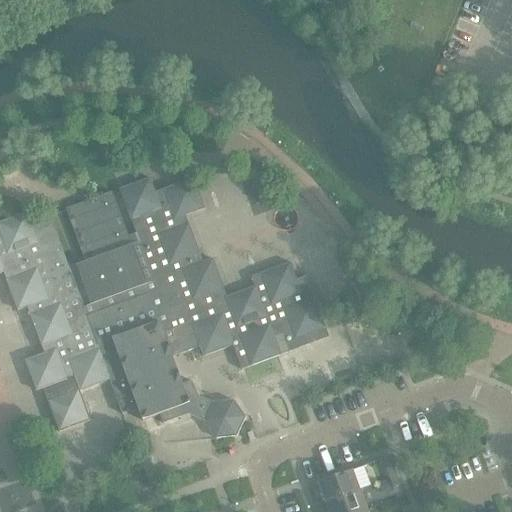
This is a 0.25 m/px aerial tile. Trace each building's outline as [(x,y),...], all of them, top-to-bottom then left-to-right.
[(0,275),(5,273),(19,312),(28,308),(46,355),(26,362),(37,392),(44,390),(60,433),(91,422),(80,392),(110,381),(123,416),(139,410),(144,423),(162,417),(165,425),(189,416),(204,424),(216,440),(237,439),(246,419),(234,402),(213,404),(198,397),(193,383),(184,386),(173,359),(201,349),(204,358),(233,347),(242,371),(330,339),(307,278),(297,281),(291,264),(251,279),(255,288),(227,298),(212,260),(203,263),(186,217),(206,210),(195,180),(156,194),(151,179),(120,190),(137,235),(129,237),(113,193),(67,210),(87,263),(70,269),(50,216),(31,223),(28,214),(0,223),(0,275)] [(387,471),(390,480),(400,477),(397,468),(387,471)] [(326,504),(360,492),(353,472),(319,484),(326,504)] [(403,485),(400,477),(390,480),(393,488),(403,485)] [(360,492),(326,504),(329,511),(363,511),(367,511),(360,492)]
